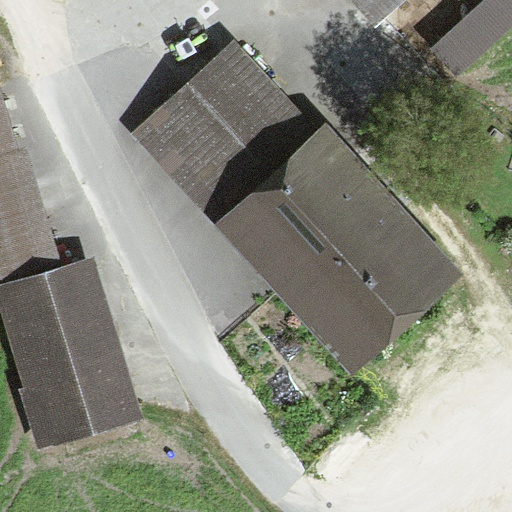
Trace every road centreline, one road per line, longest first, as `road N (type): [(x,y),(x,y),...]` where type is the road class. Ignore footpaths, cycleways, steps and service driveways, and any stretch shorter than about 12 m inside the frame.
road 1 (track): [(26,0),(135,256),(196,371),(264,472),(307,511)]
road 2 (unclassified): [(417,511),(511,412)]
